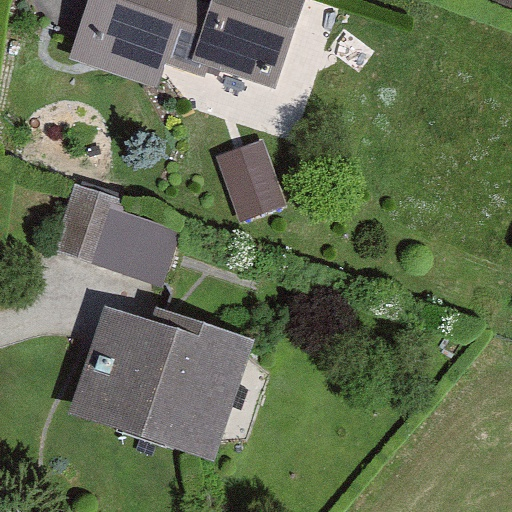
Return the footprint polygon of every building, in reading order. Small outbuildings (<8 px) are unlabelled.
[(201,0),(102,0),(84,58),(169,86),(172,77),(214,91),(217,81),(286,104),(321,0),(226,0),(222,13),(200,5),(201,0)] [(511,0),(473,0),(511,13),(511,0)] [(260,159),(227,172),(238,200),(231,203),(238,223),(247,220),(254,238),(286,226),(260,159)] [(125,209),(66,191),(46,257),(165,293),(181,240),(121,222),(125,209)] [(162,334),(110,317),(72,430),(225,480),(266,357),(166,324),(162,334)]
